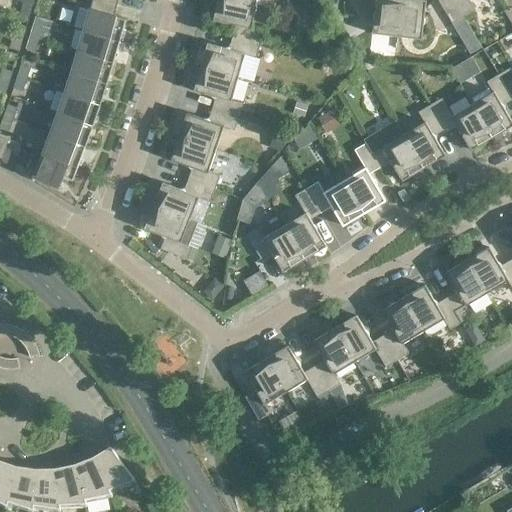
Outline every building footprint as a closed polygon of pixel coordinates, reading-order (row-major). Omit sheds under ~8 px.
[(117,5),(98,0),(92,0),(90,10),(80,7),(75,27),(84,29),(84,31),(120,41),(126,19),(114,16),(117,5)] [(257,5),(236,0),(217,0),(213,20),(235,25),(232,37),(260,44),(263,30),(251,28),(257,5)] [(375,0),(372,33),(396,36),(400,0),(375,0)] [(426,0),(422,0),(400,0),(396,36),(421,39),(426,0)] [(464,17),(453,0),(438,0),(452,24),(464,17)] [(453,0),(464,17),(475,10),(469,0),(453,0)] [(33,25),(29,37),(38,40),(47,42),(53,22),(35,17),(33,25)] [(17,25),(13,37),(22,39),(26,28),(17,25)] [(120,41),(84,31),(78,52),(114,62),(120,41)] [(22,39),(13,37),(10,48),(18,51),(22,39)] [(38,40),(29,37),(25,49),(34,51),(38,40)] [(260,44),(232,37),(229,49),(207,43),(200,67),(238,77),(244,55),(256,58),(260,44)] [(114,62),(78,52),(72,72),(107,84),(114,62)] [(370,61),(364,65),(368,72),(375,68),(370,61)] [(29,68),(20,65),(17,76),(26,79),(29,68)] [(238,77),(200,67),(193,91),(215,97),(212,109),(239,117),(243,104),(232,100),(238,77)] [(511,72),(510,68),(498,75),(511,98),(511,72)] [(3,69),(0,78),(0,80),(8,83),(12,72),(3,69)] [(107,84),(72,72),(65,93),(100,105),(107,84)] [(511,99),(511,98),(498,75),(487,82),(493,92),(472,104),(492,138),(511,125),(511,122),(502,105),(511,99)] [(26,79),(17,76),(13,88),(22,91),(26,79)] [(8,83),(0,80),(0,93),(4,95),(8,83)] [(100,105),(65,93),(58,113),(93,126),(100,105)] [(441,98),(430,105),(444,130),(455,123),(471,150),(492,138),(472,104),(452,116),(441,98)] [(296,103),(293,115),(304,118),(308,106),(296,103)] [(16,108),(7,105),(3,116),(12,119),(16,108)] [(444,130),(430,105),(418,112),(424,122),(404,134),(424,168),(445,155),(434,136),(444,130)] [(239,117),(212,109),(208,120),(187,113),(179,137),(216,149),(223,127),(234,130),(239,117)] [(93,126),(58,113),(51,134),(85,147),(93,126)] [(12,119),(3,116),(0,124),(0,127),(8,131),(12,119)] [(9,137),(0,133),(0,159),(1,160),(9,137)] [(85,147),(51,134),(43,154),(78,168),(85,147)] [(275,134),(270,150),(282,154),(287,138),(275,134)] [(424,168),(404,134),(383,146),(377,136),(366,143),(380,168),(391,161),(402,181),(424,168)] [(216,149),(179,137),(171,160),(192,168),(188,179),(215,189),(219,176),(208,172),(216,149)] [(380,168),(366,143),(354,150),(365,168),(344,180),(364,214),(386,201),(370,174),(380,168)] [(78,168),(43,154),(34,177),(61,188),(62,187),(58,185),(62,176),(72,180),(78,168)] [(280,157),(258,181),(268,198),(277,193),(276,176),(287,170),(280,157)] [(215,189),(188,179),(183,191),(163,182),(153,205),(190,220),(199,198),(209,202),(215,189)] [(364,214),(344,180),(324,192),(318,182),(306,189),(321,213),(331,207),(343,226),(364,214)] [(268,198),(258,181),(242,200),(237,218),(248,222),(254,207),(268,198)] [(321,213),(306,189),(295,195),(305,213),(285,225),(305,259),(326,246),(310,219),(321,213)] [(190,220),(153,205),(144,229),(165,237),(160,249),(187,259),(192,246),(181,242),(190,220)] [(305,259),(285,225),(264,237),(258,227),(246,234),(261,259),(272,252),(283,272),(305,259)] [(489,247),(467,259),(487,293),(508,281),(511,288),(511,262),(511,260),(500,266),(489,247)] [(487,293),(467,259),(446,272),(457,291),(447,298),(461,322),(473,315),(467,305),(487,293)] [(262,270),(248,278),(254,289),(268,281),(262,270)] [(210,281),(202,291),(215,301),(223,290),(210,281)] [(425,285),(403,297),(423,331),(444,319),(450,329),(461,322),(447,298),(436,304),(425,285)] [(423,331),(403,297),(382,310),(393,329),(383,336),(397,360),(409,353),(403,343),(423,331)] [(356,315),(335,328),(355,361),(375,349),(386,367),(397,360),(383,336),(372,342),(356,315)] [(10,325),(6,324),(5,334),(8,334),(11,335),(14,326),(10,325)] [(18,327),(14,326),(11,335),(14,337),(16,338),(22,329),(18,327)] [(355,361),(335,328),(313,340),(325,360),(314,366),(329,391),(340,384),(334,374),(355,361)] [(25,332),(22,329),(16,338),(19,340),(21,342),(28,334),(25,332)] [(31,337),(28,334),(21,342),(23,344),(25,346),(33,340),(31,337)] [(35,344),(33,340),(25,346),(26,349),(28,352),(37,347),(35,344)] [(288,345),(266,358),(286,392),(307,380),(317,397),(329,391),(314,366),(304,372),(288,345)] [(39,351),(37,347),(28,352),(29,354),(29,357),(40,355),(39,351)] [(8,359),(5,358),(4,369),(8,369),(12,369),(11,359),(8,359)] [(14,359),(11,359),(12,369),(16,369),(20,368),(17,358),(14,359)] [(286,392),(266,358),(245,371),(256,390),(245,397),(260,421),(272,414),(266,404),(286,392)] [(294,413),(278,422),(286,435),(301,426),(294,413)] [(138,484),(112,449),(94,460),(111,494),(112,494),(138,484)] [(111,494),(94,460),(75,468),(86,504),(114,499),(112,494),(111,494)] [(15,469),(0,464),(0,508),(5,511),(6,507),(6,506),(15,469)] [(86,504),(75,468),(55,472),(59,510),(60,510),(88,509),(86,504)] [(35,472),(15,469),(6,506),(6,507),(22,511),(33,511),(33,510),(32,510),(35,472)] [(59,510),(55,472),(35,472),(32,510),(33,510),(43,511),(60,511),(60,510),(59,510)]
